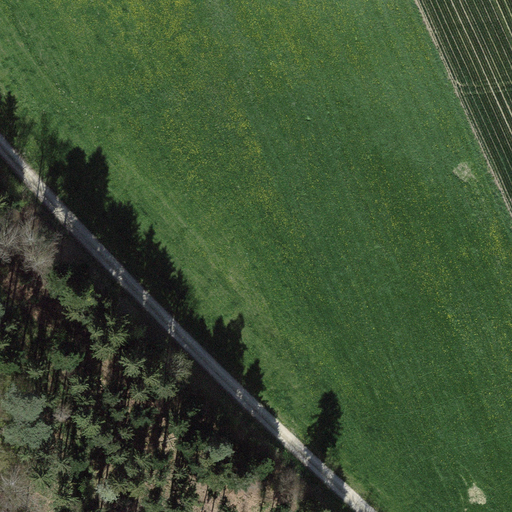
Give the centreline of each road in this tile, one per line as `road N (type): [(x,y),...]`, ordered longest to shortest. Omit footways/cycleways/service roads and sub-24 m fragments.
road 1 (track): [(367,511),(147,304),(0,141)]
road 2 (track): [(0,295),(57,367),(75,415),(84,511)]
